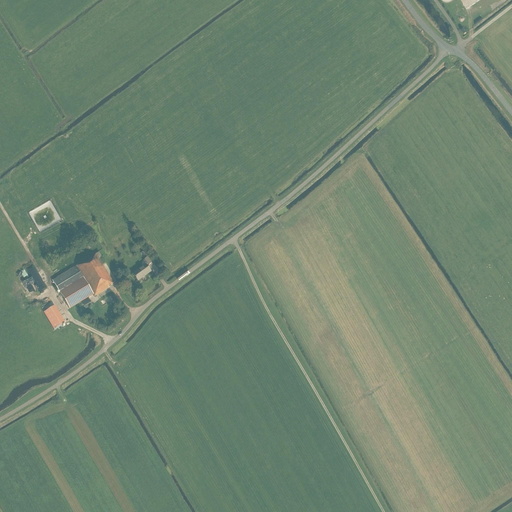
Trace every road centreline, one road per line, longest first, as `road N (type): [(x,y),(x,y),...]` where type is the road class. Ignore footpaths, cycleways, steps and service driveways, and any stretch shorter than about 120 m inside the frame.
road 1 (unclassified): [(0,419),(104,349),(147,304),(322,167),(447,49)]
road 2 (track): [(234,238),(384,511)]
